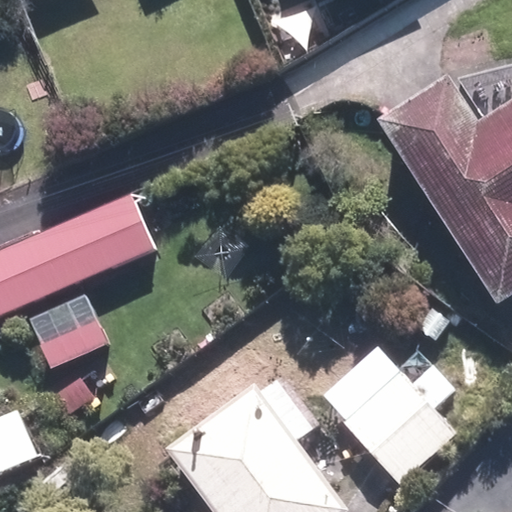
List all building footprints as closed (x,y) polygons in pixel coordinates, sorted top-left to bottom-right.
[(430,88),(368,128),(489,319),(511,304),(511,108),(463,140),(430,88)] [(126,201),(0,256),(0,323),(151,257),(126,201)] [(89,295),(22,326),(47,379),(114,347),(89,295)] [(463,338),(425,304),(401,331),(439,364),(463,338)] [(376,353),(321,401),(402,494),(461,442),(436,414),(456,397),(433,371),(409,391),(376,353)] [(89,376),(35,408),(51,435),(105,403),(89,376)] [(330,511),(286,453),(313,433),(278,387),(253,406),(244,394),(163,455),(199,503),(187,511),(330,511)] [(0,474),(34,459),(14,414),(0,420),(0,474)]
